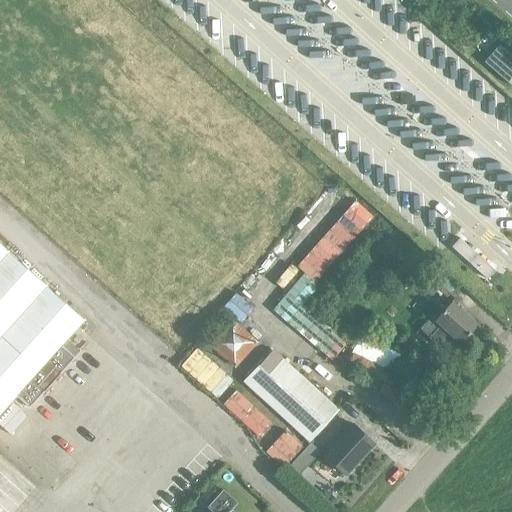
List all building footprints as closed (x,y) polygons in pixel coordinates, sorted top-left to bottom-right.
[(511,54),(500,44),(484,62),(511,85),(511,83),(511,54)] [(348,338),(302,300),(374,212),(355,196),(299,264),(305,269),(274,307),(334,356),(348,338)] [(459,238),(451,246),(487,279),(495,270),(459,238)] [(30,380),(84,320),(0,244),(0,419),(10,429),(43,392),(30,380)] [(460,344),(477,325),(451,302),(436,318),(432,314),(419,329),(449,354),(459,343),(460,344)] [(233,368),(258,342),(231,318),(207,344),(233,368)] [(375,359),(371,367),(388,375),(401,349),(362,331),(353,349),(375,359)] [(182,363),(212,388),(227,370),(197,345),(182,363)] [(272,352),(244,382),(309,441),(310,440),(326,455),(325,456),(346,475),(374,444),(353,425),(337,410),(337,411),(272,352)] [(258,434),(272,419),(238,386),(224,401),(258,434)] [(222,491),(221,493),(212,485),(201,496),(210,504),(207,508),(211,511),(229,511),(237,503),(222,491)]
